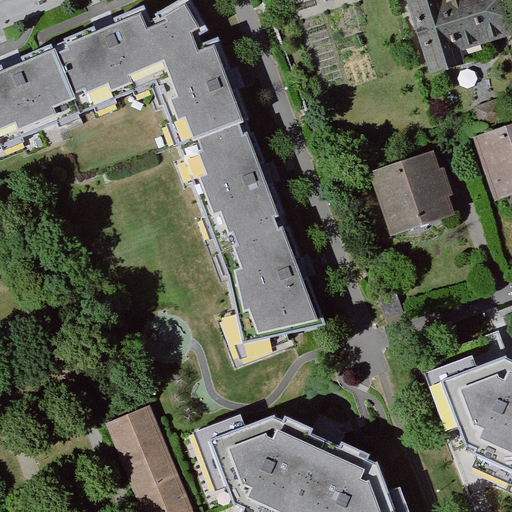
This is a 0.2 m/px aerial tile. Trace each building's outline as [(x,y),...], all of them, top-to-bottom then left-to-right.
[(179,0),(0,67),(0,168),(151,111),(243,352),(322,322),(199,0),(179,0)] [(452,0),(410,0),(439,87),(478,74),(473,58),(511,45),(511,17),(506,0),(479,0),(455,8),(452,0)] [(511,124),(482,134),(503,198),(511,194),(511,124)] [(465,214),(445,150),(377,170),(397,235),(465,214)] [(378,268),(357,276),(370,310),(391,302),(378,268)] [(511,352),(453,377),(474,454),(511,474),(511,352)] [(188,511),(149,403),(103,420),(135,511),(188,511)] [(276,406),(202,437),(222,511),(410,511),(383,452),(362,443),(340,434),(316,423),(276,406)] [(494,511),(511,511),(511,474),(474,454),(494,511)]
